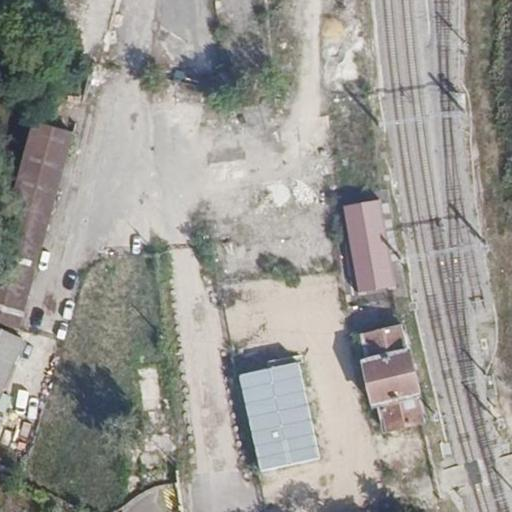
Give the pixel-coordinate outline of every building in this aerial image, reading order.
[(78,56),(97,60),(108,0),(75,0),(69,33),(82,36),(78,56)] [(271,41),(258,41),(257,65),(270,66),(271,41)] [(72,140),(33,130),(0,259),(0,311),(26,318),(72,140)] [(361,298),(400,291),(382,203),(343,210),(361,298)] [(230,246),(234,279),(322,266),(317,234),(230,246)] [(324,238),(329,267),(340,265),(335,236),(324,238)] [(0,400),(31,339),(0,324),(0,400)] [(409,350),(361,361),(371,406),(419,395),(409,350)] [(322,459),(305,361),(239,372),(244,401),(249,400),(261,470),(322,459)]
